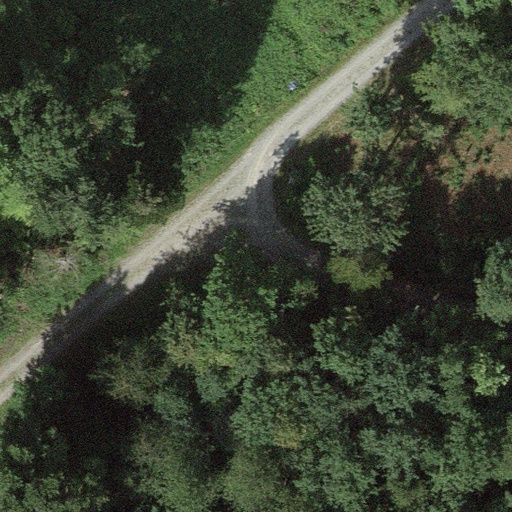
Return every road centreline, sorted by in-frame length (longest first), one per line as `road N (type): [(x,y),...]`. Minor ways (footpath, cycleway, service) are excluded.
road 1 (track): [(511,323),(168,230),(446,0)]
road 2 (track): [(168,230),(0,375)]
